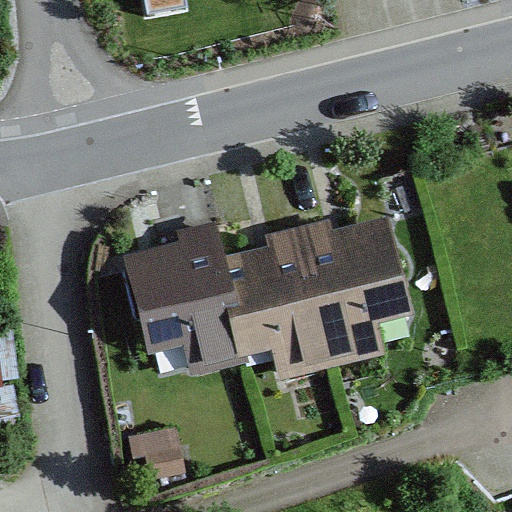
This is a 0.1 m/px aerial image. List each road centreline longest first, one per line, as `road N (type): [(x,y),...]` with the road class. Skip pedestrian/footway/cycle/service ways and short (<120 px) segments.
road 1 (residential): [(76,155),(511,47)]
road 2 (residential): [(82,493),(60,348),(47,160)]
road 3 (residential): [(49,0),(76,155)]
